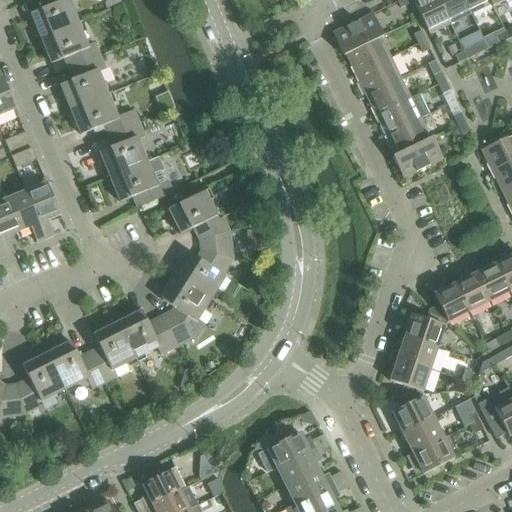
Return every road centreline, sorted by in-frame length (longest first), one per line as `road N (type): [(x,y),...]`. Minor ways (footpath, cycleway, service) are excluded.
road 1 (residential): [(344,411),(409,232),(305,13)]
road 2 (tertiary): [(272,352),(294,306),(296,232),(228,46)]
road 3 (tertiary): [(6,511),(182,428),(249,381),(272,352)]
road 4 (residential): [(99,271),(0,37)]
